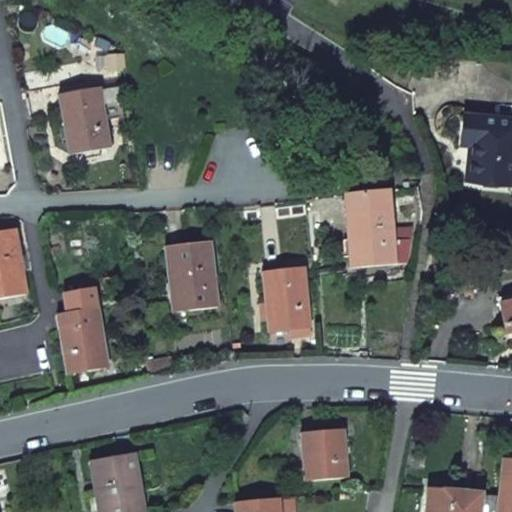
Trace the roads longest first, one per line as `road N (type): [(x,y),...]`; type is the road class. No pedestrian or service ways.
road 1 (residential): [(239,0),(345,58),(399,117),(432,176),(213,199),(27,205)]
road 2 (residential): [(405,378),(248,376),(0,433)]
road 3 (residential): [(27,205),(47,325),(0,337)]
road 4 (residential): [(0,38),(27,205)]
road 5 (residential): [(405,378),(383,511)]
